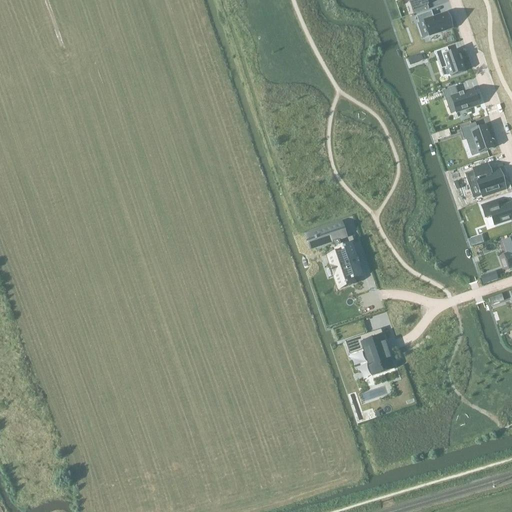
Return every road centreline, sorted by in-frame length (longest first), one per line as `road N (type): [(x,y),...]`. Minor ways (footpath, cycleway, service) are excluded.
road 1 (residential): [(511,167),(454,0)]
road 2 (track): [(46,0),(63,52),(0,75)]
